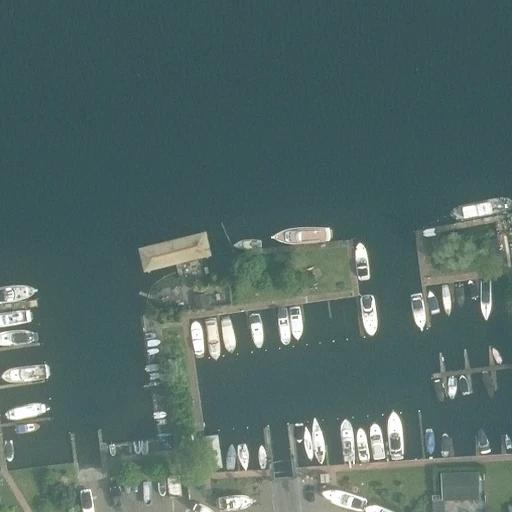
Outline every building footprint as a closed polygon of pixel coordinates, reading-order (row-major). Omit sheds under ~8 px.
[(211,255),(205,231),(138,248),(144,272),(211,255)] [(453,258),(443,259),(444,273),(454,272),(453,258)] [(312,271),(304,275),(310,287),(318,283),(312,271)] [(208,297),(195,299),(197,307),(210,305),(208,297)] [(482,498),(482,470),(443,471),(443,499),(482,498)]
